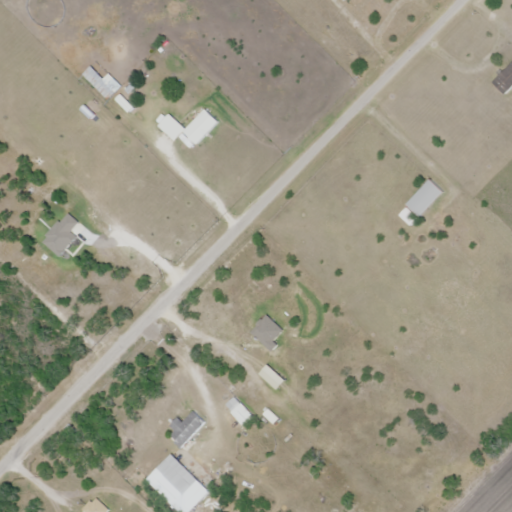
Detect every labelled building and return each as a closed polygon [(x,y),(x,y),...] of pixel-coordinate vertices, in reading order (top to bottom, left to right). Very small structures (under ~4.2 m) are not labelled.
[(121,89),(96,65),(85,76),(110,101),(121,89)] [(186,133),(199,146),(221,123),(208,110),(186,133)] [(446,194),(433,181),(409,205),(422,218),(446,194)] [(247,427),(257,417),(237,398),(228,408),(247,427)] [(185,423),(183,420),(169,434),(184,448),(208,423),(196,412),(185,423)] [(326,458),(337,466),(353,443),(342,435),(326,458)] [(217,511),(224,505),(175,455),(149,481),(180,511),(217,511)]
